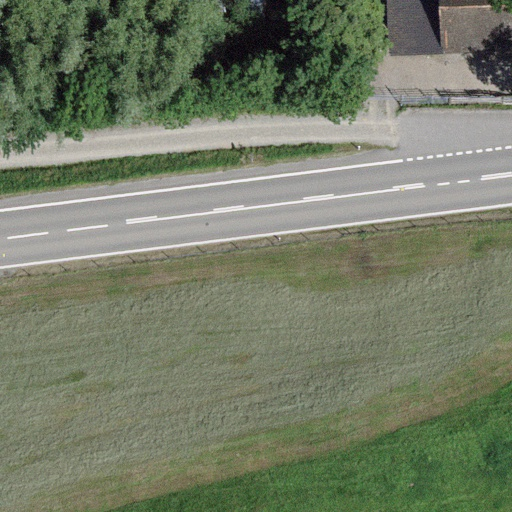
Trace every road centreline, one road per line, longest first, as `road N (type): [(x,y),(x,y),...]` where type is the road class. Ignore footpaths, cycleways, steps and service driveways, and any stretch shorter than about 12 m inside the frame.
road 1 (primary): [(511,188),(0,252)]
road 2 (track): [(474,192),(472,157),(362,137),(95,143),(0,155)]
